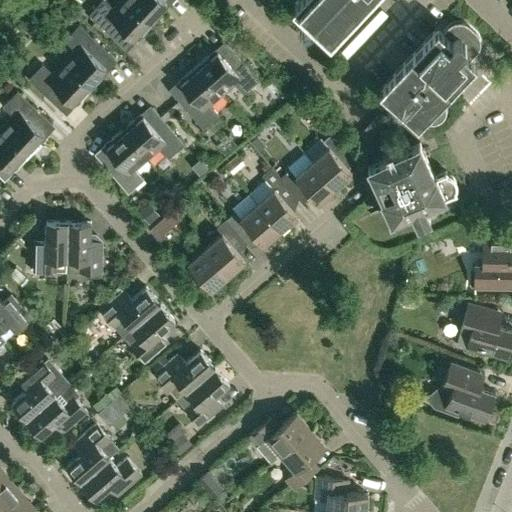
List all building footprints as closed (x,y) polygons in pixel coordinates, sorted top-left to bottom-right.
[(124,46),(133,37),(139,30),(142,32),(152,21),(128,0),(121,0),(114,8),(105,0),(101,0),(89,13),(124,46)] [(128,0),(152,21),(163,10),(160,8),(167,0),(128,0)] [(330,42),(369,0),(296,0),(291,6),(330,42)] [(476,62),(471,57),(478,50),(480,47),(481,42),(480,37),(478,33),(469,24),(465,22),(460,21),(455,21),(451,23),(447,26),(443,30),(439,26),(381,88),(419,124),(423,120),(424,121),(429,123),(433,123),(438,121),(442,118),(445,114),(446,110),(446,105),(444,100),(443,99),(442,98),(476,62)] [(64,39),(75,49),(64,61),(91,86),(102,75),(99,72),(113,57),(79,24),(64,39)] [(227,42),(217,50),(211,56),(209,53),(197,64),(221,92),(234,81),(243,92),(258,79),(227,42)] [(63,111),(72,101),(79,94),(81,97),(91,86),(64,61),(53,72),(42,63),(28,78),(63,111)] [(218,114),(209,103),(221,92),(197,64),(185,74),(188,76),(171,90),(203,127),(218,114)] [(3,105),(14,115),(3,127),(29,152),(39,141),(37,139),(52,123),(17,90),(3,105)] [(152,106),(143,114),(136,120),(134,118),(122,128),(147,157),(159,146),(168,157),(184,143),(152,106)] [(215,131),(231,122),(225,112),(209,122),(215,131)] [(0,174),(2,176),(10,167),(16,160),(19,163),(29,152),(3,127),(0,129),(0,174)] [(144,178),(135,167),(147,157),(122,128),(111,138),(113,140),(106,146),(96,155),(128,191),(144,178)] [(344,164),(354,155),(333,131),(323,140),(320,137),(304,151),(312,160),(335,186),(352,172),(344,164)] [(251,141),(258,151),(266,145),(258,135),(251,141)] [(494,157),(505,149),(499,139),(487,146),(494,157)] [(391,220),(411,211),(417,225),(432,217),(426,204),(457,190),(457,189),(457,187),(458,182),(458,180),(458,179),(457,178),(457,177),(456,176),(455,175),(451,172),(449,172),(448,170),(438,174),(435,175),(420,141),(367,164),(369,169),(370,168),(382,198),(391,220)] [(310,192),(318,201),(335,186),(312,160),(295,175),(290,168),(280,175),(280,176),(298,197),(301,200),(310,192)] [(262,166),(266,170),(272,165),(268,161),(262,166)] [(263,174),(267,179),(250,193),(252,196),(280,228),(297,213),(289,205),(298,197),(280,176),(280,175),(272,166),(263,174)] [(255,234),(263,243),(280,228),(252,196),(226,218),(246,242),(255,234)] [(138,210),(148,223),(160,214),(148,201),(138,210)] [(171,208),(149,228),(157,237),(180,217),(171,208)] [(244,258),(237,250),(246,242),(226,218),(216,226),(222,233),(205,247),(227,273),(244,258)] [(55,270),(67,270),(68,220),(46,220),(45,243),(34,243),(33,269),(55,270)] [(67,270),(79,270),(101,270),(102,244),(90,244),(91,221),(68,220),(67,270)] [(482,263),(475,263),(474,285),(511,286),(511,269),(511,240),(483,240),(482,263)] [(210,287),(227,273),(205,247),(188,261),(210,287)] [(100,308),(115,326),(123,334),(160,302),(146,285),(129,300),(121,290),(100,308)] [(415,308),(417,296),(405,294),(404,306),(415,308)] [(0,297),(0,327),(6,322),(15,332),(32,317),(14,296),(5,304),(0,297)] [(123,334),(130,342),(145,360),(165,343),(157,333),(175,319),(160,302),(123,334)] [(456,344),(466,347),(507,358),(511,339),(511,328),(494,323),(497,310),(468,302),(456,344)] [(392,346),(401,338),(391,328),(386,339),(392,346)] [(169,389),(177,398),(214,366),(200,349),(184,361),(176,353),(155,371),(169,389)] [(12,399),(27,416),(73,377),(58,361),(54,364),(47,355),(21,376),(23,380),(14,383),(21,392),(12,399)] [(457,413),(458,409),(484,419),(495,391),(474,384),(480,370),(451,359),(442,382),(426,394),(433,404),(457,413)] [(177,398),(199,424),(220,407),(212,397),(229,383),(214,366),(177,398)] [(66,428),(87,410),(91,407),(79,392),(82,389),(73,377),(27,416),(41,433),(58,419),(66,428)] [(109,401),(120,392),(116,387),(93,405),(97,411),(109,401)] [(109,401),(115,409),(127,400),(120,392),(109,401)] [(248,436),(256,445),(270,462),(311,427),(297,410),(278,427),(269,417),(248,436)] [(72,452),(76,456),(67,463),(81,480),(118,448),(97,421),(76,439),(79,443),(73,448),(72,452)] [(315,470),(307,460),(325,444),(311,427),(270,462),(271,462),(281,453),(296,469),(284,478),(293,488),(315,470)] [(117,464),(110,455),(118,448),(81,480),(96,497),(114,482),(122,491),(142,473),(128,457),(117,464)] [(223,486),(208,468),(196,478),(211,496),(223,486)] [(0,472),(0,499),(16,486),(2,470),(0,472)] [(313,497),(327,499),(326,511),(366,511),(367,493),(342,491),(343,477),(315,475),(313,497)] [(38,511),(16,486),(0,499),(0,511),(38,511)]
